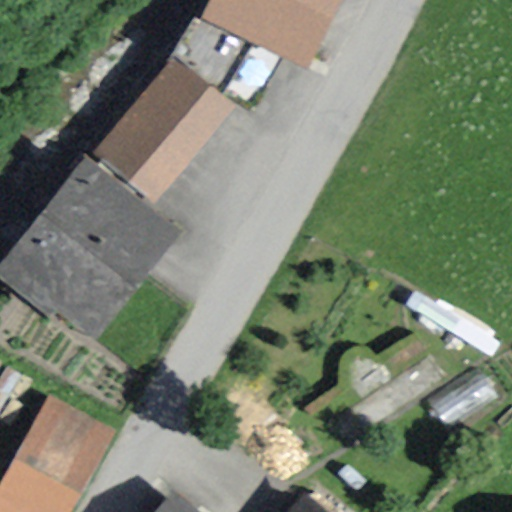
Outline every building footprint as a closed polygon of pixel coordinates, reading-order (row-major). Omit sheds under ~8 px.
[(200,0),(174,55),(221,90),(245,54),(303,82),(343,0),(200,0)] [(233,107),(167,57),(90,159),(155,209),(233,107)] [(155,209),(83,163),(0,272),(0,287),(85,352),(176,233),(155,209)] [(64,511),(106,435),(47,403),(0,491),(0,511),(1,511),(64,511)] [(282,511),(196,511),(169,490),(151,511),(331,511),(301,488),(282,511)]
